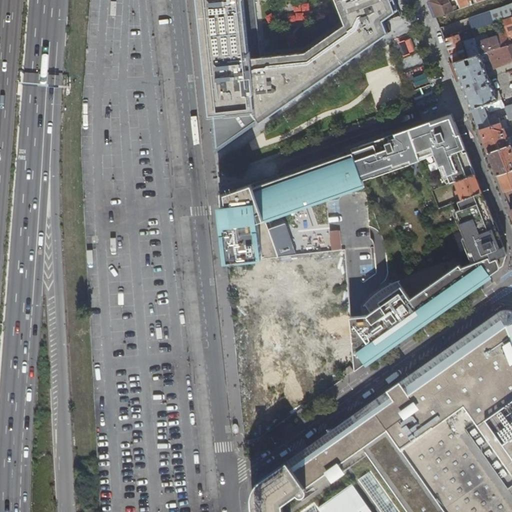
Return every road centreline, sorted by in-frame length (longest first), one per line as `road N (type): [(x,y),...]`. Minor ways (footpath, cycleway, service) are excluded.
road 1 (trunk): [(11,511),(51,0)]
road 2 (trunk): [(67,511),(50,206),(53,0)]
road 3 (unclassified): [(177,0),(228,477)]
road 4 (residential): [(228,477),(511,283)]
road 5 (residential): [(511,237),(418,0)]
